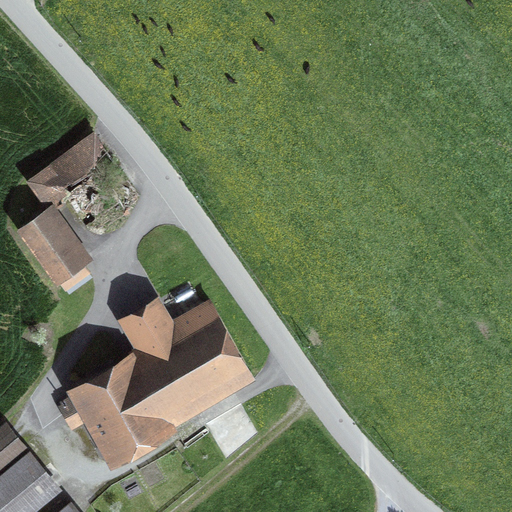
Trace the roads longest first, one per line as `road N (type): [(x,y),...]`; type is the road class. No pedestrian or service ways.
road 1 (unclassified): [(424,511),(363,452),(173,188),(9,0)]
road 2 (track): [(179,511),(318,396)]
